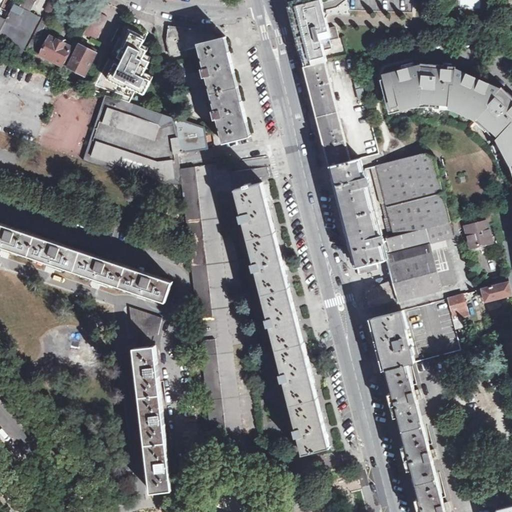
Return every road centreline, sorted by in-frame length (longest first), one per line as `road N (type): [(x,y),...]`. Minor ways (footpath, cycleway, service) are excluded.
road 1 (residential): [(264,9),(391,511)]
road 2 (unclassified): [(0,415),(84,511)]
